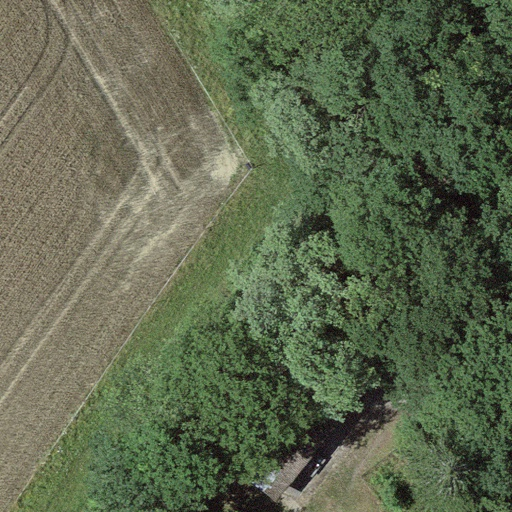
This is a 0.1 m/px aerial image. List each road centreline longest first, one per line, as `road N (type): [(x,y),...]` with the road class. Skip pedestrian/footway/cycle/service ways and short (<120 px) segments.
road 1 (track): [(441,363),(219,0)]
road 2 (residential): [(511,479),(441,363)]
